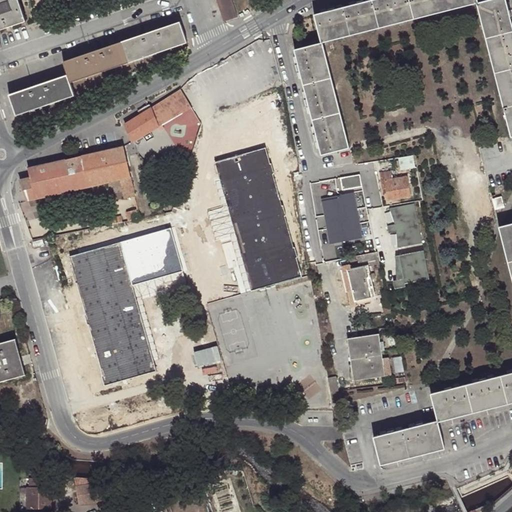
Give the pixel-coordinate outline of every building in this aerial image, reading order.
[(0,0),(0,29),(25,21),(18,0),(0,0)] [(238,17),(232,0),(217,0),(225,22),(238,17)] [(343,8),(350,36),(379,28),(372,0),(343,8)] [(373,0),(372,0),(379,28),(415,19),(409,0),(373,0)] [(409,0),(415,19),(449,10),(446,0),(409,0)] [(446,0),(449,10),(479,3),(478,0),(446,0)] [(511,19),(507,0),(488,0),(479,3),(486,31),(511,24),(511,19)] [(315,15),(322,43),(350,36),(343,8),(315,15)] [(149,33),(124,41),(131,62),(187,43),(180,22),(149,33)] [(511,24),(486,31),(494,64),(511,59),(511,24)] [(98,50),(64,62),(70,83),(131,62),(124,41),(98,50)] [(322,43),(295,50),(303,83),(331,76),(322,43)] [(511,59),(494,64),(504,99),(511,96),(511,59)] [(29,88),(9,95),(16,116),(74,96),(70,83),(67,75),(29,88)] [(331,76),(303,83),(312,118),(340,111),(331,76)] [(191,107),(181,90),(150,108),(149,105),(139,110),(141,114),(125,124),(133,143),(161,126),(191,107)] [(312,118),(322,154),(349,147),(340,111),(312,118)] [(124,147),(29,168),(30,178),(20,180),(27,201),(120,180),(124,200),(135,197),(124,147)] [(412,156),(398,158),(400,170),(414,168),(412,156)] [(380,173),(383,190),(386,189),(387,194),(388,201),(411,197),(407,176),(392,178),(391,172),(380,173)] [(362,187),(359,175),(340,178),(343,191),(362,187)] [(361,232),(354,193),(343,195),(343,198),(338,198),(336,188),(322,191),(328,229),(350,226),(352,234),(361,232)] [(505,208),(502,198),(493,199),(496,210),(505,208)] [(414,203),(384,209),(391,247),(421,241),(414,203)] [(136,210),(126,213),(128,221),(138,219),(136,210)] [(511,259),(511,222),(500,225),(509,261),(511,259)] [(95,264),(99,278),(105,301),(184,279),(174,243),(95,264)] [(423,249),(394,254),(396,279),(393,279),(395,288),(405,286),(404,283),(429,278),(423,249)] [(368,267),(380,264),(377,252),(357,256),(360,268),(350,271),(354,290),(348,291),(352,307),(359,305),(357,300),(374,295),(368,267)] [(343,267),(348,291),(354,290),(350,271),(349,266),(343,267)] [(92,280),(101,316),(113,360),(120,358),(105,301),(99,278),(92,280)] [(75,323),(94,393),(120,386),(119,382),(117,376),(113,360),(101,316),(75,323)] [(385,375),(379,334),(348,338),(354,379),(385,375)] [(0,381),(25,375),(16,340),(0,343),(0,381)] [(511,371),(501,375),(508,401),(511,400),(511,371)] [(473,410),(508,401),(501,375),(467,383),(473,410)] [(328,378),(330,392),(338,391),(335,377),(328,378)] [(467,383),(432,392),(439,418),(473,410),(467,383)] [(131,422),(127,408),(114,411),(118,426),(131,422)] [(439,418),(404,427),(411,453),(445,445),(439,418)] [(378,461),(411,453),(404,427),(372,435),(378,461)] [(118,499),(114,487),(111,487),(109,481),(103,481),(103,487),(94,488),(94,484),(76,486),(78,505),(118,499)] [(50,509),(51,489),(27,488),(27,508),(50,509)]
